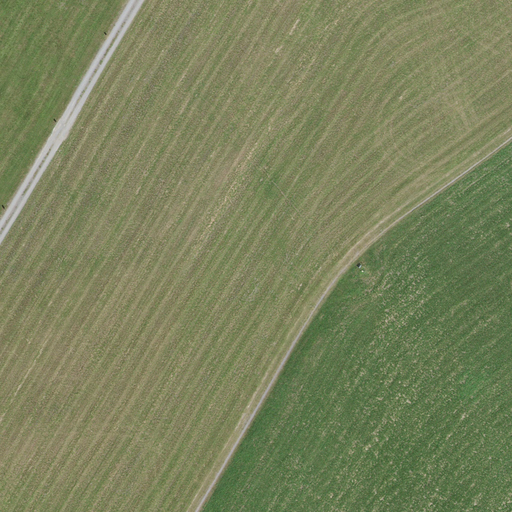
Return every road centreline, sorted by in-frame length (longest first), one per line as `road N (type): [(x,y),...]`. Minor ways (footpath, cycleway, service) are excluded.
road 1 (track): [(189,511),(340,261),(511,132)]
road 2 (track): [(0,230),(136,0)]
